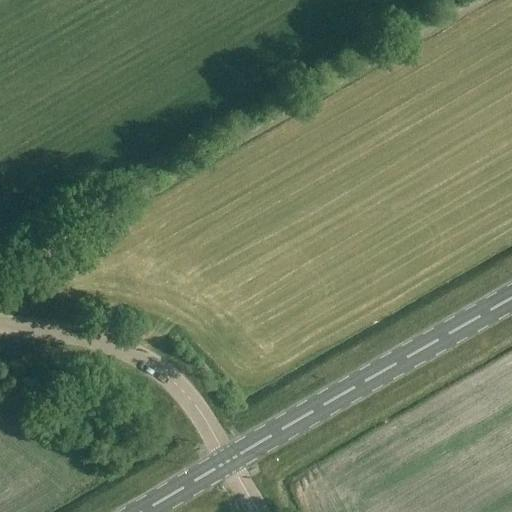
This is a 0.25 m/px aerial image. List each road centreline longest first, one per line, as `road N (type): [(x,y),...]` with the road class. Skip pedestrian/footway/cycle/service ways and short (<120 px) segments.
road 1 (track): [(485,0),(0,284)]
road 2 (primary): [(228,461),(511,300)]
road 3 (unclassified): [(228,461),(177,384),(155,365),(92,339),(0,324)]
